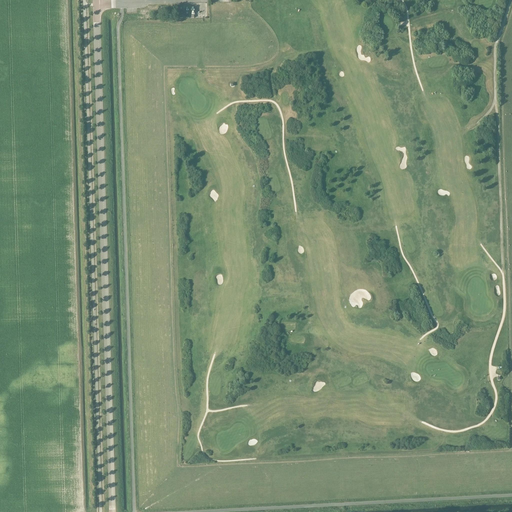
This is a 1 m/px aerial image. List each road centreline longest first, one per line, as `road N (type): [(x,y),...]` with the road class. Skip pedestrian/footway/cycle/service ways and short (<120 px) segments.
road 1 (unclassified): [(112,511),(95,0)]
road 2 (unknown): [(103,511),(87,0)]
road 3 (track): [(509,0),(494,49),(494,95),(511,440)]
road 4 (track): [(451,431),(294,442),(254,459),(207,459),(198,433),(214,355)]
road 5 (track): [(220,465),(505,451),(511,444)]
road 6 (track): [(256,205),(348,228),(395,226),(422,201),(431,179),(426,164)]
road 7 (track): [(502,275),(479,242),(481,169),(461,133),(487,113),(494,95)]
road 8 (track): [(423,422),(460,431),(489,415),(496,398),(489,360),(504,310)]
road 9 (track): [(216,113),(238,101),(277,105),(295,211)]
road 10 (track): [(420,339),(437,326),(395,226)]
